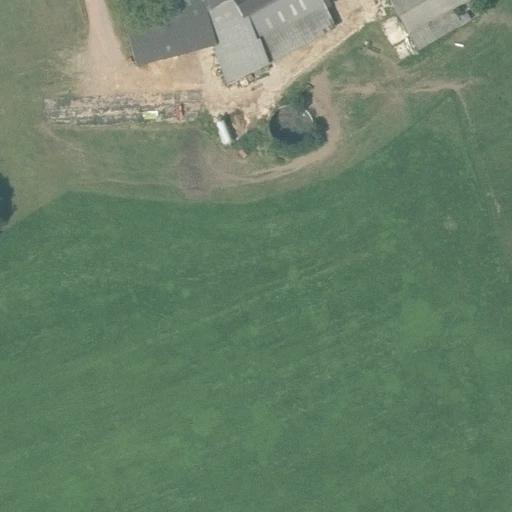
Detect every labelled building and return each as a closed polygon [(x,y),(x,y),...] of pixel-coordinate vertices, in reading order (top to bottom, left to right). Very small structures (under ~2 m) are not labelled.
[(138,75),(217,54),(208,19),(212,17),(205,0),(188,0),(121,18),(138,75)] [(241,4),(239,0),(205,0),(212,17),(235,7),(241,4)] [(247,0),(241,4),(235,7),(246,27),(250,24),(295,0),(247,0)] [(258,48),(262,47),(326,12),(319,0),(295,0),(250,24),(258,48)] [(473,0),(387,0),(398,18),(405,31),(414,46),(419,55),(484,18),(473,0)] [(235,7),(212,17),(208,19),(217,54),(228,91),(270,73),(262,47),(258,48),(250,24),(246,27),(235,7)] [(337,34),(326,12),(262,47),(270,73),(337,34)] [(405,31),(398,18),(379,27),(386,41),(405,31)] [(419,55),(414,46),(395,56),(403,69),(421,59),(419,55)] [(435,59),(427,64),(431,72),(440,68),(435,59)] [(252,131),(241,139),(249,152),(260,145),(252,131)]
